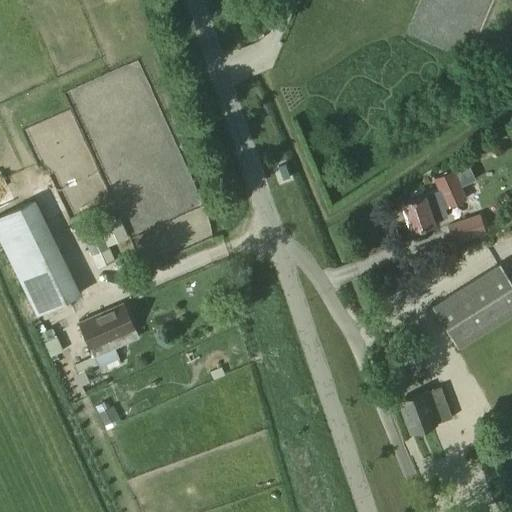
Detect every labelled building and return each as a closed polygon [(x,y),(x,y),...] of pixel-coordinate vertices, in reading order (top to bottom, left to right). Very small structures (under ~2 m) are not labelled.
[(467,198),(452,167),(432,176),(447,208),(467,198)] [(0,168),(0,203),(13,198),(0,169),(0,168)] [(429,207),(424,193),(401,201),(411,230),(434,222),(433,220),(448,215),(443,202),(429,207)] [(81,293),(34,198),(0,214),(0,243),(36,315),(81,293)] [(486,232),(480,213),(447,224),(453,242),(486,232)] [(82,234),(92,256),(109,248),(100,227),(82,234)] [(511,312),(511,282),(500,263),(432,305),(457,346),(511,312)] [(123,303),(78,324),(93,357),(119,345),(138,336),(134,327),(123,303)] [(50,356),(62,350),(56,336),(44,342),(50,356)] [(211,372),(213,378),(223,374),(221,367),(211,372)] [(451,418),(440,386),(399,401),(410,432),(451,418)] [(98,415),(104,426),(116,419),(110,408),(98,415)]
